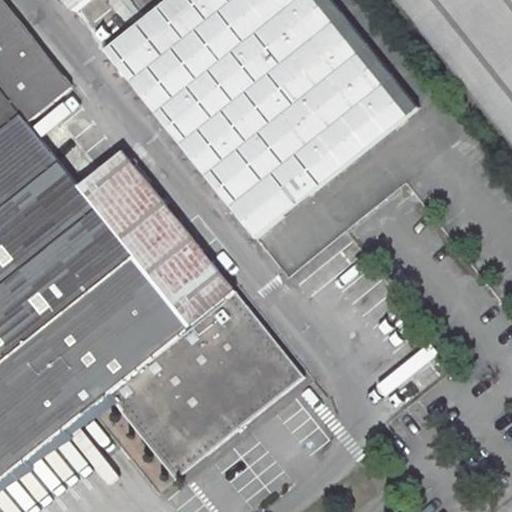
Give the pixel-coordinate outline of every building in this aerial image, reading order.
[(77,183),(29,123),(72,89),(0,0),(0,479),(72,421),(83,436),(117,409),(167,469),(197,445),(205,455),(303,375),(244,302),(238,307),(228,295),(234,290),(146,182),(119,149),(77,183)] [(63,0),(74,13),(89,0),(63,0)] [(89,0),(74,13),(105,53),(129,33),(101,0),(89,0)] [(171,0),(129,33),(105,53),(245,225),(299,180),(312,195),(418,109),(330,0),(171,0)] [(511,0),(400,0),(511,138),(511,0)] [(158,172),(132,140),(119,149),(146,182),(158,172)] [(245,225),(257,240),(312,195),(299,180),(245,225)] [(238,307),(244,302),(234,290),(228,295),(238,307)] [(167,469),(175,479),(205,455),(197,445),(167,469)]
